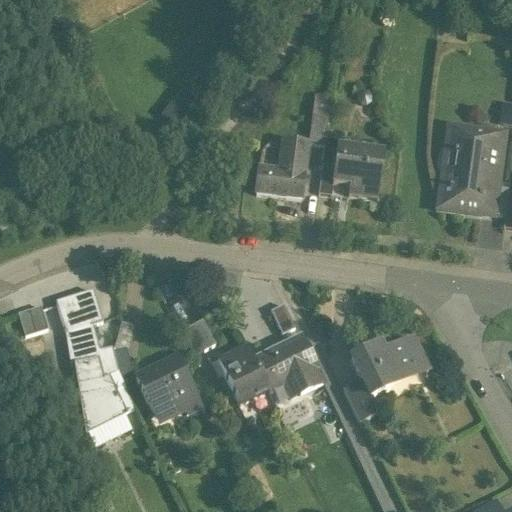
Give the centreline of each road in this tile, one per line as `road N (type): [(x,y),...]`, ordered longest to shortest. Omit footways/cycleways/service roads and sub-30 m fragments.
road 1 (residential): [(0,283),(52,254),(124,243),(468,289)]
road 2 (track): [(166,244),(169,208),(328,0)]
road 3 (residential): [(468,289),(462,337),(511,422)]
